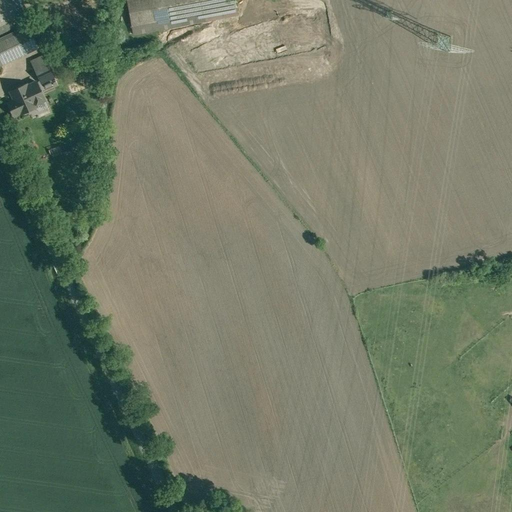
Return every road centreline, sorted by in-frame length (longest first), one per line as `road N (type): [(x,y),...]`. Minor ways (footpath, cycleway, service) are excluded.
road 1 (unclassified): [(176,511),(0,132)]
road 2 (unclassified): [(0,498),(134,511)]
